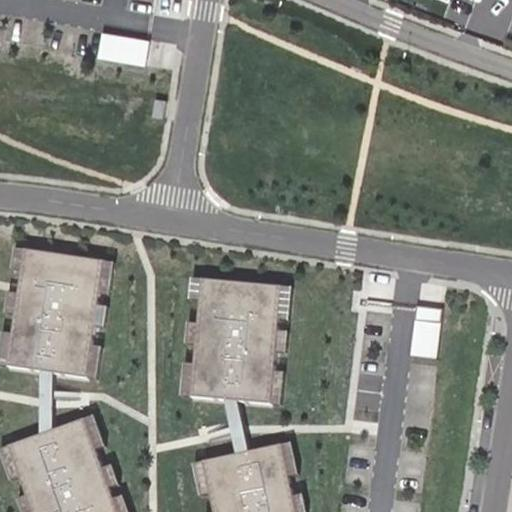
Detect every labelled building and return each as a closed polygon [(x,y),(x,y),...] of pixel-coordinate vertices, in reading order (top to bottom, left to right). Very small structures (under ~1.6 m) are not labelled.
[(108,29),(104,53),(148,62),(153,37),(108,29)] [(167,100),(156,98),(153,118),(164,120),(167,100)] [(3,334),(0,355),(0,366),(99,382),(104,349),(94,347),(97,328),(107,329),(110,309),(100,307),(102,296),(112,297),(117,264),(16,249),(12,270),(24,272),(20,295),(9,293),(6,315),(17,316),(14,335),(3,334)] [(196,366),(193,399),(227,402),(239,403),(273,406),(276,373),(287,374),(289,355),(278,354),(280,333),(290,334),(291,322),(281,321),(284,288),(204,281),(202,302),(191,301),(189,324),(200,325),(198,346),(186,345),(185,365),(196,366)] [(418,308),(416,323),(442,326),(444,311),(418,308)] [(416,323),(412,357),(438,360),(442,326),(416,323)] [(239,403),(227,402),(233,434),(238,456),(250,454),(245,431),(239,403)] [(130,511),(125,497),(115,501),(111,490),(121,487),(114,466),(104,470),(98,452),(107,448),(96,416),(0,451),(12,482),(22,479),(28,497),(18,501),(22,511),(130,511)] [(296,511),(294,498),(305,496),(301,477),(290,479),(282,447),(250,454),(238,456),(194,466),(200,498),(212,496),(215,511),(296,511)]
